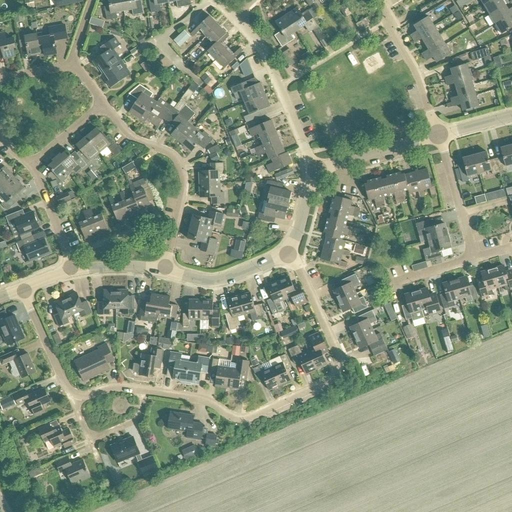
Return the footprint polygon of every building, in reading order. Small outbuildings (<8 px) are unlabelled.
[(124,11),(122,0),(108,0),(110,6),(104,7),(107,21),(118,19),(116,13),(124,11)] [(122,0),(124,11),(132,10),(133,16),(144,14),(141,0),(140,0),(135,1),(135,0),(122,0)] [(168,3),(167,0),(148,0),(151,13),(161,11),(160,4),(168,3)] [(167,0),(168,3),(176,1),(178,8),(192,5),(191,0),(167,0)] [(458,0),(456,2),(458,5),(460,8),(466,4),(463,0),(458,0)] [(502,0),(491,0),(484,5),(490,15),(505,5),(502,0)] [(345,4),(339,7),(346,18),(352,14),(345,4)] [(511,8),(508,10),(505,5),(490,15),(484,18),(490,27),(495,24),(496,24),(511,14),(511,8)] [(449,9),(453,15),(458,11),(454,6),(449,9)] [(314,7),(308,11),(309,13),(313,19),(319,16),(314,7)] [(297,8),(286,15),(297,31),(305,26),(309,32),(313,29),(320,41),(325,38),(313,19),(309,13),(304,13),(301,15),(297,8)] [(462,18),(463,18),(459,12),(458,12),(454,15),(458,21),(462,18)] [(511,14),(496,24),(502,34),(511,28),(511,14)] [(297,31),(286,15),(276,22),(282,32),(275,36),(282,47),(294,39),(291,35),(297,31)] [(200,30),(207,38),(219,26),(210,16),(191,34),(194,37),(200,30)] [(355,23),(360,31),(370,25),(365,17),(355,23)] [(411,35),(413,39),(434,26),(428,17),(414,25),(418,31),(411,35)] [(50,35),(37,37),(39,45),(43,44),(45,56),(57,54),(54,41),(68,39),(65,25),(49,28),(50,35)] [(205,48),(208,51),(226,34),(219,26),(207,38),(211,42),(205,48)] [(422,39),(425,44),(440,35),(434,26),(413,39),(415,43),(422,39)] [(39,45),(37,37),(37,34),(28,36),(27,32),(18,34),(21,47),(27,46),(29,56),(44,53),(45,56),(43,44),(39,45)] [(185,32),(175,41),(179,46),(189,36),(185,32)] [(0,35),(0,50),(2,50),(4,59),(15,56),(13,48),(16,47),(14,38),(7,40),(5,34),(0,35)] [(208,51),(215,58),(227,47),(223,43),(229,37),(226,34),(208,51)] [(422,54),(424,58),(445,45),(440,35),(425,44),(429,50),(422,54)] [(104,46),(108,51),(93,62),(102,75),(122,61),(114,50),(121,45),(116,38),(104,46)] [(479,48),(475,40),(469,44),(473,51),(479,48)] [(445,45),(424,58),(426,61),(433,57),(437,63),(451,54),(445,45)] [(227,47),(215,58),(225,69),(243,51),(240,48),(234,54),(227,47)] [(487,48),(481,50),(476,52),(470,54),(472,62),(473,62),(484,58),(490,57),(487,48)] [(290,49),(282,54),(290,66),(298,61),(290,49)] [(310,53),(302,57),(304,61),(305,61),(312,57),(312,56),(310,53)] [(190,54),(184,61),(189,65),(195,59),(190,54)] [(141,65),(147,73),(154,68),(148,60),(141,65)] [(122,61),(102,75),(111,88),(131,74),(122,61)] [(445,78),(446,82),(470,75),(467,64),(451,69),(453,75),(445,78)] [(206,74),(201,78),(207,85),(212,80),(206,74)] [(455,84),(457,90),(473,85),(470,75),(446,82),(447,86),(455,84)] [(503,83),(505,89),(511,86),(511,85),(511,81),(503,83)] [(243,98),(245,103),(265,95),(261,83),(249,88),(246,82),(232,88),(237,100),(243,98)] [(129,113),(144,123),(157,103),(150,98),(153,94),(140,85),(129,94),(138,100),(129,113)] [(451,98),(452,103),(476,96),(473,85),(457,90),(459,96),(451,98)] [(208,86),(204,89),(209,95),(213,92),(208,86)] [(157,103),(144,123),(145,123),(147,120),(158,127),(163,119),(170,124),(179,112),(187,103),(195,94),(189,89),(182,99),(174,108),(168,104),(166,108),(157,103)] [(265,95),(245,103),(250,115),(244,117),(246,123),(257,118),(255,113),(270,106),(265,95)] [(476,96),(452,103),(453,107),(461,104),(463,111),(479,106),(476,96)] [(172,135),(182,143),(195,128),(188,122),(190,120),(196,113),(187,105),(181,112),(172,122),(178,127),(172,135)] [(258,139),(261,138),(276,132),(271,120),(249,129),(252,137),(257,135),(258,139)] [(97,128),(87,137),(100,153),(107,147),(116,158),(124,151),(120,145),(118,147),(109,135),(105,138),(97,128)] [(202,134),(195,128),(182,143),(192,152),(198,144),(204,149),(213,139),(204,132),(202,134)] [(254,149),(256,153),(281,143),(276,132),(261,138),(263,145),(254,149)] [(76,152),(87,165),(90,170),(91,169),(94,173),(101,167),(94,158),(100,153),(87,137),(77,145),(81,150),(78,153),(76,151),(76,152)] [(267,153),(270,160),(285,153),(281,143),(256,153),(258,157),(267,153)] [(503,157),(496,159),(500,173),(507,171),(506,166),(511,164),(511,144),(500,148),(503,157)] [(133,151),(137,156),(141,153),(137,148),(133,151)] [(60,154),(56,157),(70,174),(74,171),(76,174),(87,165),(76,152),(72,155),(67,150),(61,155),(60,154)] [(285,153),(270,160),(271,164),(267,166),(270,173),(292,164),(287,152),(285,153)] [(486,152),(474,155),(479,173),(491,170),(492,175),(500,173),(496,159),(489,161),(486,152)] [(217,153),(210,157),(213,162),(220,158),(217,153)] [(479,173),(474,155),(463,158),(465,167),(459,169),(463,183),(469,181),(468,177),(479,173)] [(70,174),(56,157),(52,160),(54,161),(48,166),(53,172),(48,175),(54,182),(51,182),(54,189),(58,187),(59,188),(64,184),(62,182),(68,178),(67,177),(70,174)] [(133,163),(122,169),(126,174),(136,168),(133,163)] [(200,185),(220,184),(219,175),(223,175),(222,164),(211,164),(211,171),(199,171),(200,185)] [(0,190),(14,177),(5,167),(0,171),(0,190)] [(291,168),(275,175),(277,181),(294,175),(291,168)] [(421,191),(423,190),(429,188),(431,196),(436,194),(434,186),(432,187),(427,169),(416,172),(421,191)] [(416,172),(405,175),(408,190),(409,194),(418,191),(420,199),(425,197),(423,190),(421,191),(416,172)] [(401,173),(394,175),(401,202),(405,201),(403,191),(408,190),(405,175),(404,174),(401,175),(401,173)] [(401,202),(394,175),(387,176),(387,179),(384,179),(388,195),(394,194),(396,204),(401,202)] [(14,177),(0,190),(0,195),(5,201),(1,205),(7,211),(20,199),(16,194),(24,188),(14,177)] [(381,178),(374,180),(381,208),(385,206),(383,197),(388,195),(384,179),(382,180),(381,178)] [(381,208),(374,180),(367,182),(368,184),(364,185),(368,200),(374,199),(377,209),(381,208)] [(268,201),(288,206),(291,192),(282,190),(284,184),(271,181),(267,181),(266,187),(271,188),(268,201)] [(129,186),(134,197),(139,209),(150,205),(144,189),(136,192),(133,184),(129,186)] [(220,184),(200,185),(200,198),(212,197),(212,204),(224,204),(224,193),(220,193),(220,184)] [(119,194),(123,202),(129,217),(141,213),(139,209),(134,197),(127,200),(123,192),(119,194)] [(504,192),(486,196),(488,204),(506,199),(504,192)] [(71,199),(69,193),(57,198),(59,204),(71,199)] [(331,206),(359,213),(360,209),(350,206),(352,200),(351,200),(344,198),(336,196),(335,199),(333,199),(331,206)] [(123,202),(115,205),(112,197),(108,198),(118,222),(129,217),(123,202)] [(288,206),(268,201),(265,214),(260,213),(258,219),(274,223),(276,217),(284,219),(288,206)] [(358,218),(359,213),(331,206),(329,213),(332,214),(331,216),(347,220),(348,215),(358,218)] [(91,209),(87,211),(97,234),(108,230),(102,214),(94,217),(91,209)] [(227,217),(239,218),(240,210),(227,209),(227,217)] [(6,217),(10,226),(14,237),(20,234),(39,227),(33,212),(25,216),(23,210),(6,217)] [(97,234),(87,211),(83,212),(87,220),(79,223),(85,239),(97,234)] [(190,227),(212,232),(213,225),(221,227),(224,215),(210,212),(209,219),(193,215),(190,227)] [(345,226),(347,220),(331,216),(330,219),(328,219),(326,226),(354,233),(355,228),(345,226)] [(426,234),(428,241),(448,236),(445,224),(432,227),(430,220),(416,224),(419,236),(426,234)] [(326,236),(327,237),(342,240),(343,235),(353,237),(354,233),(326,226),(324,233),(327,233),(326,236)] [(210,238),(212,232),(190,227),(187,238),(203,242),(201,251),(214,254),(218,240),(210,238)] [(36,242),(33,236),(16,243),(21,253),(26,251),(31,262),(50,254),(44,239),(36,242)] [(448,236),(428,241),(430,248),(423,250),(426,262),(440,258),(439,251),(451,248),(448,236)] [(327,237),(324,248),(342,253),(342,255),(349,257),(351,252),(343,250),(346,241),(342,240),(327,237)] [(234,250),(244,252),(246,242),(237,240),(234,250)] [(365,248),(355,246),(354,252),(364,255),(365,248)] [(342,253),(324,248),(321,259),(339,264),(338,266),(346,268),(348,263),(340,261),(342,255),(342,253)] [(492,269),(498,287),(504,286),(505,291),(511,288),(511,273),(507,275),(504,266),(492,269)] [(498,287),(492,269),(481,273),(484,282),(478,284),(482,298),(494,294),(492,289),(498,287)] [(333,291),(338,302),(356,294),(353,288),(360,285),(355,274),(340,281),(343,287),(333,291)] [(289,276),(278,281),(286,299),(292,297),(297,306),(306,302),(305,298),(300,287),(294,289),(289,276)] [(377,276),(372,278),(375,285),(380,282),(377,276)] [(454,280),(460,299),(465,297),(467,302),(478,299),(474,285),(468,286),(466,277),(454,280)] [(460,299),(454,280),(443,284),(445,293),(440,295),(444,309),(455,306),(454,300),(460,299)] [(286,299),(278,281),(267,286),(272,298),(267,301),(273,315),(279,313),(284,311),(280,302),(286,299)] [(416,292),(421,310),(424,318),(435,314),(441,312),(436,296),(430,298),(427,288),(416,292)] [(116,309),(116,290),(104,290),(104,302),(98,302),(98,315),(109,315),(109,309),(116,309)] [(128,290),(116,290),(116,309),(123,309),(123,315),(134,315),(134,301),(128,301),(128,290)] [(421,310),(416,292),(405,295),(407,304),(402,306),(406,320),(412,318),(413,321),(424,318),(421,310)] [(76,293),(66,298),(73,315),(80,312),(82,317),(92,313),(87,301),(81,304),(76,293)] [(250,293),(239,296),(244,315),(251,313),(253,321),(264,318),(263,316),(260,304),(254,306),(250,293)] [(142,300),(139,316),(138,320),(157,323),(158,315),(161,295),(151,294),(150,301),(142,300)] [(356,294),(338,302),(343,312),(352,308),(355,314),(368,308),(363,297),(358,299),(356,294)] [(161,295),(158,315),(176,318),(178,306),(169,304),(170,297),(161,295)] [(225,314),(229,327),(230,331),(237,329),(236,325),(240,324),(238,317),(244,315),(239,296),(227,299),(231,312),(225,314)] [(73,315),(66,298),(55,302),(60,313),(54,316),(59,327),(69,323),(67,318),(73,315)] [(189,320),(200,320),(201,320),(201,300),(189,300),(189,314),(183,314),(183,326),(189,326),(189,320)] [(219,327),(219,314),(219,309),(213,308),(213,300),(201,300),(201,320),(200,320),(200,329),(208,329),(209,320),(212,320),(212,327),(219,327)] [(355,338),(372,330),(370,324),(377,321),(372,310),(356,318),(359,323),(350,327),(355,338)] [(9,318),(6,311),(0,312),(0,326),(8,345),(24,338),(15,315),(9,318)] [(427,324),(441,321),(440,314),(426,317),(427,324)] [(273,333),(270,322),(264,323),(267,335),(273,333)] [(279,324),(273,326),(276,333),(282,331),(279,324)] [(424,324),(412,327),(414,333),(426,331),(424,324)] [(409,325),(403,328),(407,338),(414,336),(409,325)] [(129,327),(126,340),(132,342),(135,328),(129,327)] [(168,330),(167,339),(175,340),(176,332),(168,330)] [(288,330),(281,333),(284,339),(291,336),(288,330)] [(372,330),(355,338),(360,349),(369,345),(374,356),(388,350),(380,333),(375,336),(372,330)] [(315,348),(308,351),(316,369),(327,364),(322,352),(327,349),(322,338),(320,333),(310,337),(315,348)] [(456,335),(451,337),(453,344),(459,343),(456,335)] [(446,353),(454,350),(449,336),(442,339),(446,353)] [(170,345),(171,339),(159,338),(159,343),(163,344),(163,349),(169,350),(170,345)] [(114,360),(106,344),(99,348),(100,350),(75,361),(84,381),(109,369),(107,364),(114,360)] [(305,374),(316,369),(308,351),(302,354),(299,347),(295,349),(294,347),(288,350),(294,364),(300,362),(305,374)] [(135,372),(139,373),(139,375),(153,377),(154,367),(160,368),(163,351),(152,349),(151,356),(142,355),(140,365),(136,364),(134,366),(133,370),(135,372)] [(21,357),(18,350),(4,356),(0,358),(0,360),(2,366),(10,363),(13,368),(12,372),(14,376),(17,378),(21,376),(22,378),(36,372),(28,354),(21,357)] [(173,380),(186,382),(189,363),(190,356),(171,353),(168,367),(175,368),(173,380)] [(391,356),(394,364),(401,362),(397,353),(391,356)] [(280,357),(269,362),(280,386),(291,381),(286,370),(292,368),(285,354),(280,357)] [(189,363),(186,382),(199,384),(201,372),(207,373),(209,359),(199,357),(198,364),(189,363)] [(227,388),(230,368),(218,366),(219,360),(213,359),(211,372),(217,372),(215,386),(227,388)] [(256,359),(251,362),(253,367),(256,366),(259,364),(257,359),(256,359)] [(230,368),(227,388),(239,390),(241,376),(247,377),(249,361),(238,360),(236,369),(230,368)] [(280,386),(269,362),(258,366),(253,369),(259,383),(264,380),(269,391),(280,386)] [(50,401),(45,389),(28,396),(26,391),(14,396),(18,406),(28,402),(31,409),(32,409),(35,416),(44,412),(41,405),(50,401)] [(13,396),(0,401),(4,410),(17,405),(13,396)] [(200,441),(201,438),(203,424),(193,423),(194,416),(170,412),(167,429),(188,432),(187,439),(200,441)] [(45,443),(51,440),(55,448),(64,444),(66,448),(75,444),(73,440),(74,440),(69,429),(62,432),(59,426),(52,429),(49,424),(38,428),(43,439),(45,443)] [(208,434),(206,446),(215,447),(217,435),(208,434)] [(143,461),(133,437),(111,446),(118,463),(136,455),(144,476),(158,470),(152,456),(143,461)] [(182,451),(186,460),(199,454),(195,445),(182,451)] [(71,465),(68,457),(56,462),(60,473),(66,470),(72,483),(81,479),(82,480),(90,477),(83,460),(71,465)]
